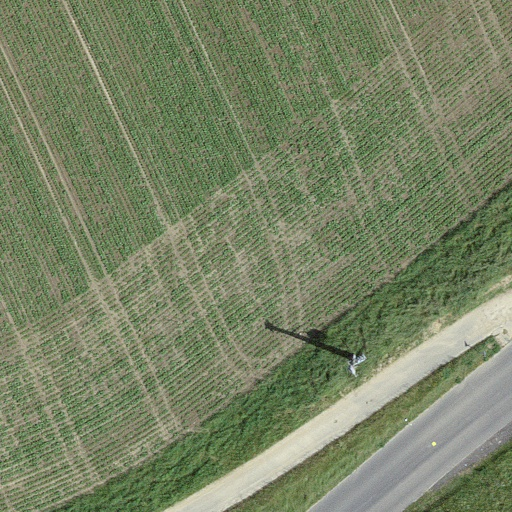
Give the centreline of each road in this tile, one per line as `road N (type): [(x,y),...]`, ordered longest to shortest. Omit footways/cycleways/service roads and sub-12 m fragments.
road 1 (track): [(198,511),(331,432),(511,305)]
road 2 (tertiary): [(363,511),(511,389)]
